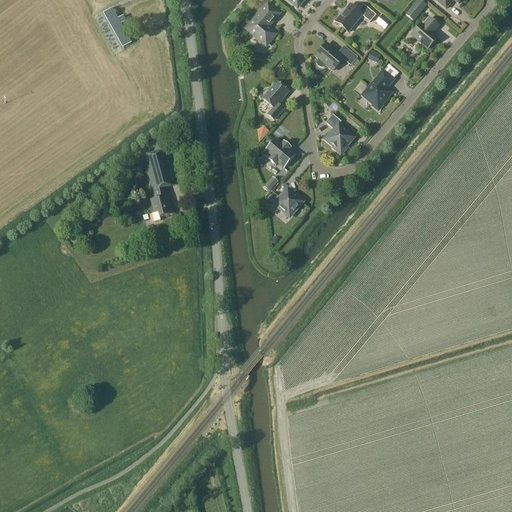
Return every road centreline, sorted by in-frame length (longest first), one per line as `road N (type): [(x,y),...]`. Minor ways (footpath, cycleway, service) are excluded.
road 1 (tertiary): [(248,511),(225,391),(185,0)]
road 2 (residential): [(328,0),(298,39),(309,139),(316,168),(328,174),(348,170),(491,1)]
